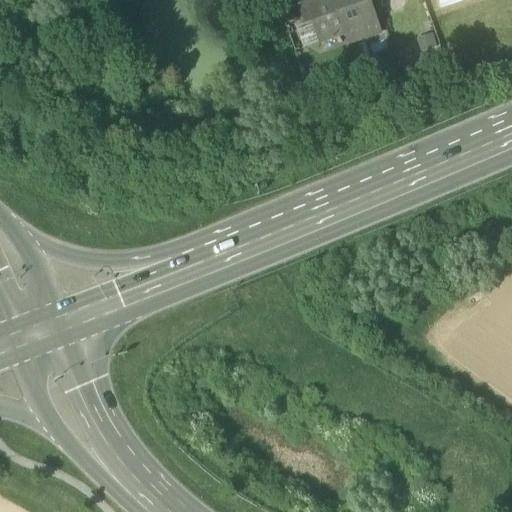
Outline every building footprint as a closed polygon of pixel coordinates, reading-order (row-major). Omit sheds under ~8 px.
[(300,0),(274,0),(281,18),(300,11),(304,9),(300,0)] [(346,36),(349,47),(380,36),(367,0),(329,0),(304,9),(300,11),(306,28),(313,25),(320,45),(346,36)] [(436,0),(441,10),(470,0),(436,0)] [(320,45),(313,25),(306,28),(296,31),(303,51),(320,45)] [(432,37),(416,42),(420,56),(437,50),(432,37)] [(393,51),(375,57),(380,74),(399,68),(393,51)] [(329,72),(305,76),(308,92),(332,88),(329,72)]
